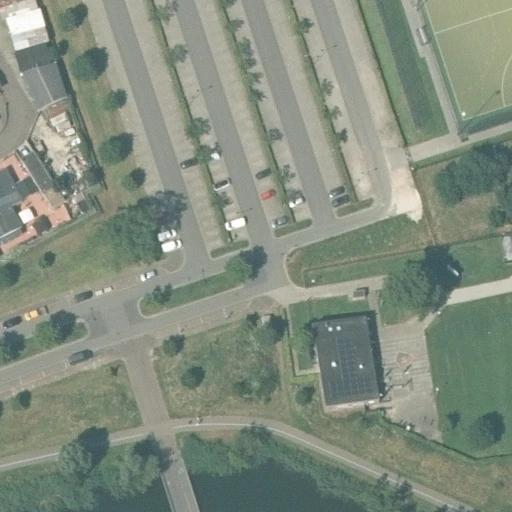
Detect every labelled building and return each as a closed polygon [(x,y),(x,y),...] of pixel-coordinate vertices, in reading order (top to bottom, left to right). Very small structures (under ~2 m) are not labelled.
[(32,0),(0,0),(0,13),(33,3),(32,0)] [(38,115),(66,103),(49,49),(15,58),(20,79),(21,78),(38,114),(38,115)] [(51,214),(64,206),(32,155),(20,163),(51,214)] [(0,240),(21,230),(10,209),(20,204),(5,173),(0,175),(0,240)] [(353,302),(364,300),(363,293),(352,295),(353,302)] [(324,414),(377,406),(364,323),(311,332),(324,414)]
